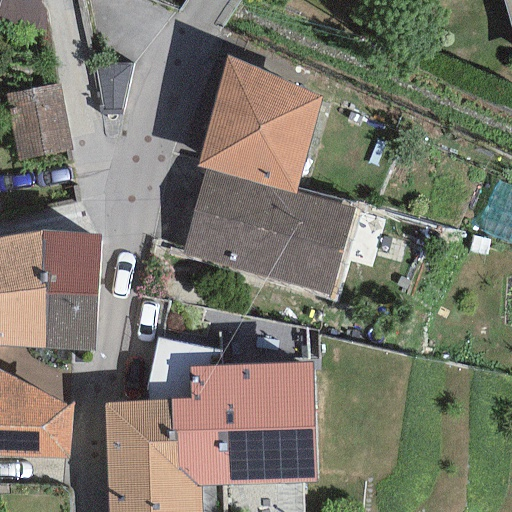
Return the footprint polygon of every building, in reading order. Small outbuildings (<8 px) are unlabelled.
[(35,0),(0,0),(0,21),(47,31),(35,0)] [(511,0),(501,0),(511,35),(511,0)] [(319,97),(226,57),(196,167),(205,169),(294,195),(295,192),(319,97)] [(59,86),(6,95),(18,161),(71,151),(59,86)] [(352,209),(295,192),(294,195),(205,169),(181,255),(329,296),(352,209)] [(3,237),(0,238),(0,346),(43,346),(45,287),(40,287),(41,231),(3,237)] [(100,236),(41,231),(40,287),(45,287),(43,346),(93,351),(100,236)] [(310,363),(189,368),(190,399),(169,400),(171,432),(175,431),(177,488),(200,487),(315,482),(310,363)] [(0,457),(71,461),(72,404),(60,404),(0,371),(0,457)] [(171,432),(169,400),(104,405),(106,490),(177,488),(175,431),(171,432)] [(200,511),(200,487),(177,488),(106,490),(106,511),(200,511)]
